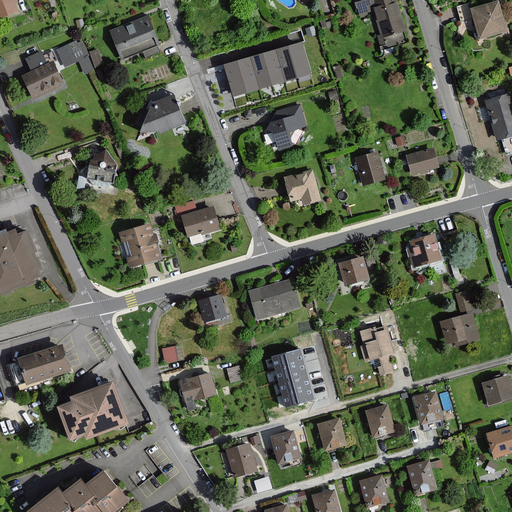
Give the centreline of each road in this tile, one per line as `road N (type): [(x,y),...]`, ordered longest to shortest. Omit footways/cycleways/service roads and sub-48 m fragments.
road 1 (residential): [(166,0),(270,259)]
road 2 (residential): [(97,309),(223,511)]
road 3 (residential): [(0,99),(97,309)]
road 4 (residential): [(481,201),(270,259)]
road 5 (residential): [(419,0),(481,201)]
road 6 (residential): [(270,259),(97,309)]
